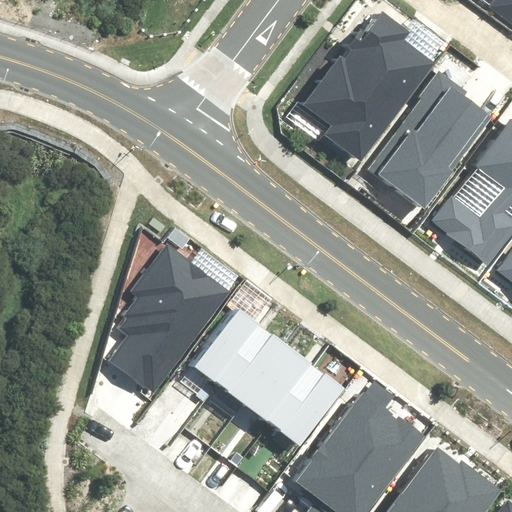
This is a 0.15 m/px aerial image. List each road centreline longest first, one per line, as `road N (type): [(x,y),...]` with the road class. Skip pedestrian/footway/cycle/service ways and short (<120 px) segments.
road 1 (tertiary): [(176,137),(511,394)]
road 2 (tertiary): [(0,57),(176,137)]
road 3 (residential): [(176,137),(278,0)]
road 4 (residential): [(214,511),(101,427)]
